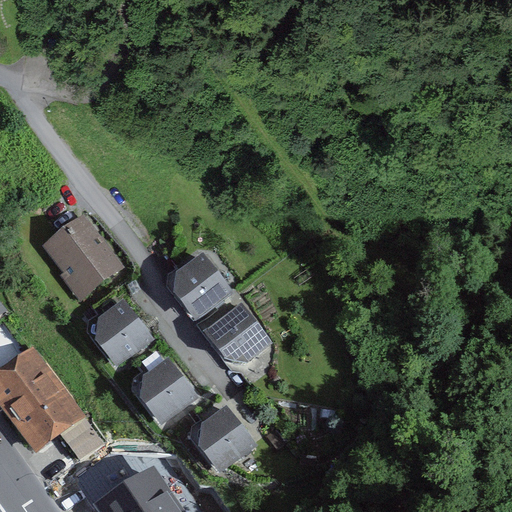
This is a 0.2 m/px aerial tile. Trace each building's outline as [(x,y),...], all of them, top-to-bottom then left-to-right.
[(76,301),(118,268),(80,219),(37,252),(76,301)] [(193,331),(228,299),(198,265),(162,297),(193,331)] [(114,382),(151,349),(117,310),(96,329),(94,361),(114,382)] [(234,382),(269,350),(236,313),(201,344),(234,382)] [(0,420),(31,459),(81,420),(27,351),(0,371),(0,420)] [(159,437),(196,405),(163,368),(142,390),(140,417),(159,437)] [(220,487),(254,454),(220,415),(201,433),(197,463),(220,487)] [(99,511),(185,511),(155,465),(95,504),(99,511)]
